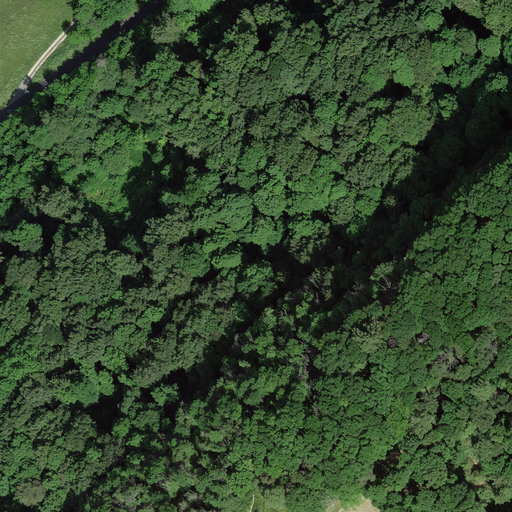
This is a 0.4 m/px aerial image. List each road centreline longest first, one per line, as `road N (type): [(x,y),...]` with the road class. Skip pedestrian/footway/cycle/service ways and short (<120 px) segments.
road 1 (unclassified): [(159,0),(0,117)]
road 2 (track): [(19,103),(33,70),(96,0)]
